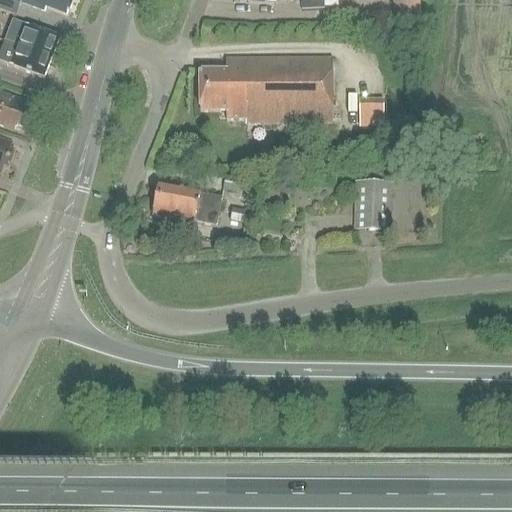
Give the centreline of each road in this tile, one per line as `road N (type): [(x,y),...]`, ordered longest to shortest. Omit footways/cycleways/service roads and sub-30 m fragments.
road 1 (unclassified): [(511,282),(211,321),(166,324),(142,316),(114,280),(108,245),(172,64)]
road 2 (motorway): [(511,486),(0,483)]
road 3 (motorway): [(511,378),(189,369),(28,318)]
road 4 (tertiary): [(28,318),(75,189),(112,40)]
